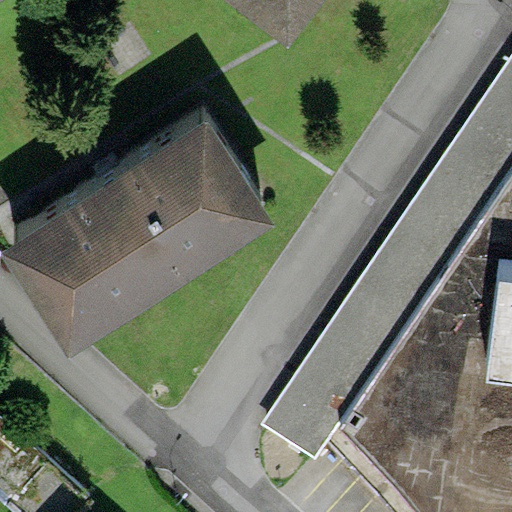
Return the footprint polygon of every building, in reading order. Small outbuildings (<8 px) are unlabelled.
[(241,0),(272,24),(291,0),(241,0)] [(511,162),(511,51),(263,418),(315,453),(328,434),(511,162)] [(0,218),(73,328),(269,199),(196,89),(0,217),(0,218)] [(511,511),(511,162),(328,434),(401,511),(511,511)] [(42,443),(0,404),(0,467),(10,477),(42,443)] [(32,511),(89,511),(61,484),(32,511)]
